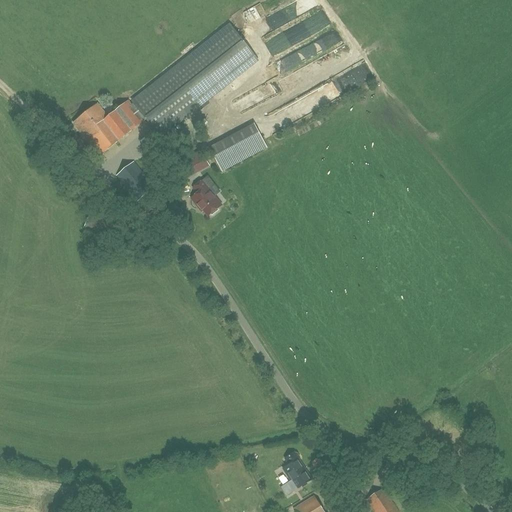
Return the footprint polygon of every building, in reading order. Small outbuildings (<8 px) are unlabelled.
[(251,24),(261,18),(256,9),(246,15),(251,24)] [(325,16),(294,28),(299,41),(330,29),(325,16)] [(210,99),(257,62),(258,61),(233,28),(185,66),(133,106),(130,102),(118,112),(116,110),(108,117),(99,105),(75,124),(100,157),(145,122),(145,121),(147,119),(161,136),(210,98),(210,99)] [(324,41),(270,64),(274,74),(329,51),(324,41)] [(294,119),(328,103),(322,91),(269,117),(268,115),(259,120),(268,138),(275,135),(271,126),(285,119),(285,120),(293,117),(294,119)] [(256,126),(211,150),(223,173),(268,150),(256,126)] [(188,178),(210,166),(201,150),(179,162),(188,178)] [(138,202),(154,189),(134,163),(117,176),(138,202)] [(208,187),(203,181),(193,189),(198,194),(192,199),(202,211),(203,210),(208,216),(210,214),(212,217),(219,211),(217,209),(221,206),(206,188),(208,187)] [(114,244),(122,226),(92,212),(84,229),(114,244)] [(296,455),(295,454),(288,458),(292,465),(284,470),(297,491),(312,481),(299,461),(300,460),(301,459),(298,455),(297,454),(296,455)] [(372,511),(398,511),(383,490),(366,501),(372,511)] [(323,511),(314,498),(295,510),(295,511),(323,511)]
